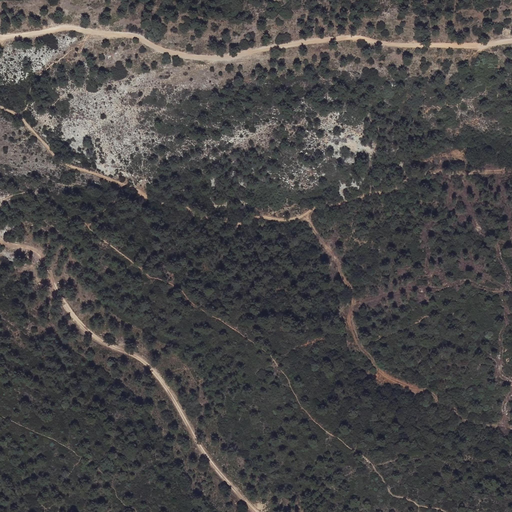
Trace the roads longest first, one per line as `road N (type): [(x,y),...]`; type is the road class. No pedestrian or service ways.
road 1 (track): [(511,40),(385,45),(349,37),(221,56),(66,26),(0,35)]
road 2 (track): [(256,511),(206,457),(147,367),(92,335),(35,251),(0,240)]
road 3 (track): [(0,105),(53,157),(151,201),(236,223),(307,215)]
